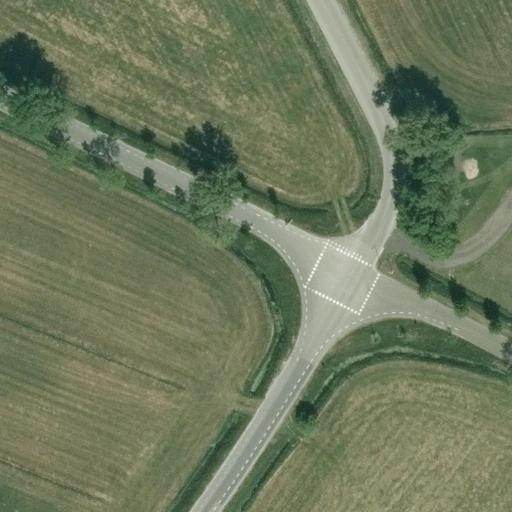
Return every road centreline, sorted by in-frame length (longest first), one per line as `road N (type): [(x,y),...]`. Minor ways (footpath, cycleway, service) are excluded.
road 1 (tertiary): [(352,269),(0,98)]
road 2 (tertiary): [(206,511),(284,394),(352,269)]
road 3 (unclassified): [(511,352),(352,269)]
